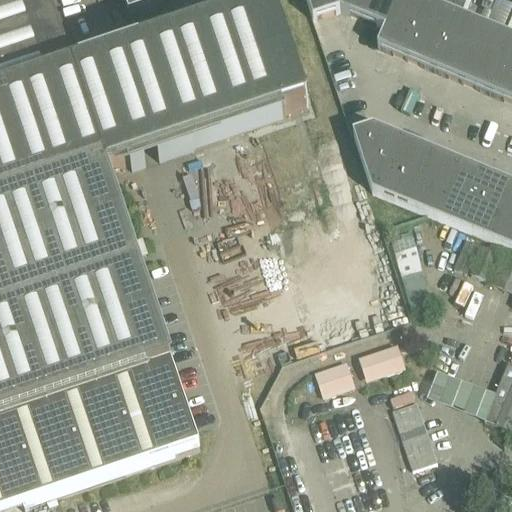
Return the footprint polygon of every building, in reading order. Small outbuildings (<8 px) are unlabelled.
[(0,0),(0,511),(29,511),(201,455),(107,176),(131,169),(132,173),(286,122),(284,118),(308,110),(275,12),(263,15),(258,0),(229,0),(216,4),(224,28),(74,79),(47,0),(0,0)] [(123,0),(129,17),(178,0),(123,0)] [(378,52),(511,107),(511,42),(410,0),(306,0),(314,24),(341,15),(386,34),(378,52)] [(471,0),(414,0),(464,20),(471,0)] [(373,197),(511,254),(511,189),(374,132),(354,138),(373,197)] [(454,274),(467,279),(479,251),(467,246),(454,274)] [(472,280),(488,287),(498,260),(482,253),(472,280)] [(493,290),(511,298),(511,263),(505,261),(493,290)] [(355,366),(365,397),(411,381),(401,351),(355,366)] [(349,366),(316,376),(324,402),(357,392),(349,366)] [(485,426),(511,436),(511,369),(509,368),(485,426)] [(443,483),(418,409),(394,417),(419,491),(443,483)] [(310,425),(334,511),(387,511),(359,412),(310,425)]
